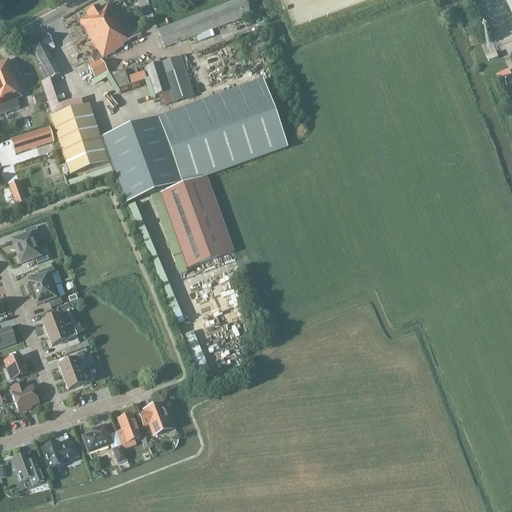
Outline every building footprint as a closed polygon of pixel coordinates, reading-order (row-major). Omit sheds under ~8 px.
[(210,31),(251,16),(244,0),(239,0),(157,31),(164,49),(196,37),(198,43),(213,37),(210,31)] [(87,17),(79,22),(98,53),(90,58),(94,65),(100,61),(123,48),(122,46),(140,35),(128,15),(118,22),(107,4),(100,8),(99,7),(85,15),(87,17)] [(48,53),(54,49),(52,46),(47,35),(29,45),(37,60),(38,60),(42,66),(40,66),(47,81),(49,80),(59,75),(51,61),(51,60),(48,53)] [(489,64),(498,60),(496,55),(487,58),(489,64)] [(181,57),(146,69),(155,97),(168,93),(171,105),(194,97),(181,57)] [(0,117),(19,110),(16,101),(22,99),(13,71),(8,61),(0,63),(0,117)] [(94,65),(88,68),(95,80),(107,73),(100,61),(94,65)] [(117,89),(128,86),(124,71),(109,76),(117,89)] [(504,71),(496,75),(499,81),(507,77),(504,71)] [(206,178),(286,149),(261,81),(157,120),(182,187),(206,178)] [(41,93),(33,95),(36,104),(44,101),(41,93)] [(165,103),(154,105),(156,116),(167,115),(165,103)] [(89,106),(50,119),(69,177),(108,164),(89,106)] [(15,155),(52,143),(47,129),(10,141),(10,140),(9,140),(14,156),(15,156),(15,155)] [(186,271),(233,254),(206,178),(182,187),(158,196),(186,271)] [(16,206),(25,202),(18,182),(8,185),(16,206)] [(16,254),(35,247),(31,236),(38,234),(35,228),(24,232),(26,237),(12,243),(16,254)] [(37,265),(48,261),(46,255),(39,258),(35,247),(16,254),(20,265),(35,260),(37,265)] [(32,295),(55,287),(51,276),(55,274),(52,268),(37,274),(39,279),(27,284),(32,295)] [(50,309),(62,305),(55,287),(32,295),(36,306),(48,302),(51,309),(50,309)] [(215,365),(193,294),(184,297),(205,368),(215,365)] [(59,330),(72,326),(68,313),(55,318),(59,330)] [(47,335),(59,330),(55,318),(42,323),(47,335)] [(64,343),(77,338),(72,326),(59,330),(64,343)] [(0,349),(15,344),(9,329),(0,331),(0,349)] [(51,347),(64,343),(59,330),(47,335),(51,347)] [(66,356),(89,347),(87,342),(64,351),(66,356)] [(11,381),(26,375),(20,357),(4,363),(11,381)] [(76,374),(89,370),(84,357),(71,362),(76,374)] [(63,379),(76,374),(71,362),(59,367),(63,379)] [(80,387),(93,382),(89,370),(76,374),(80,387)] [(68,391),(80,387),(76,374),(63,379),(68,391)] [(19,411),(37,404),(31,388),(24,391),(22,385),(10,389),(19,411)] [(145,431),(150,429),(152,434),(169,428),(161,405),(159,406),(158,404),(152,406),(152,408),(144,412),(145,414),(139,416),(145,431)] [(122,432),(116,434),(123,451),(129,449),(127,444),(139,439),(137,432),(139,431),(135,422),(133,423),(131,416),(118,421),(122,432)] [(88,454),(112,445),(105,426),(94,430),(96,433),(82,438),(88,454)] [(41,450),(49,471),(64,466),(64,464),(77,459),(72,446),(59,451),(57,445),(41,450)] [(118,464),(125,461),(120,448),(113,451),(118,464)] [(29,481),(31,488),(43,483),(36,462),(29,464),(26,456),(6,464),(11,462),(19,484),(29,481)]
